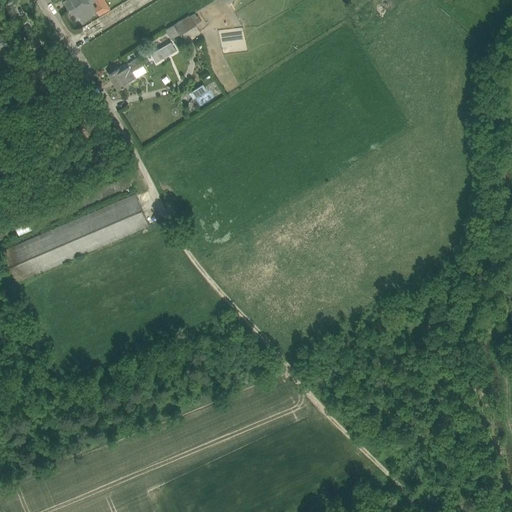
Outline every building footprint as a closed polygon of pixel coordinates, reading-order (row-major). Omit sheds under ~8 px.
[(66,2),(72,13),(90,3),(88,0),(63,0),(65,3),(66,2)] [(94,7),(99,16),(110,9),(104,0),(93,0),(97,6),(94,7)] [(195,25),(192,19),(189,14),(174,24),(165,29),(171,40),(180,34),(181,35),(196,25),(195,25)] [(192,19),(195,25),(202,21),(198,15),(197,16),(192,19)] [(0,72),(14,63),(3,46),(8,43),(0,31),(0,72)] [(171,43),(152,55),(157,62),(175,50),(171,43)] [(144,65),(138,56),(109,74),(119,89),(139,77),(135,71),(144,65)] [(204,84),(190,93),(193,99),(208,90),(204,84)] [(129,176),(35,216),(40,227),(133,187),(129,176)] [(136,194),(5,250),(18,281),(149,224),(136,194)] [(20,236),(38,228),(33,217),(15,225),(20,236)]
